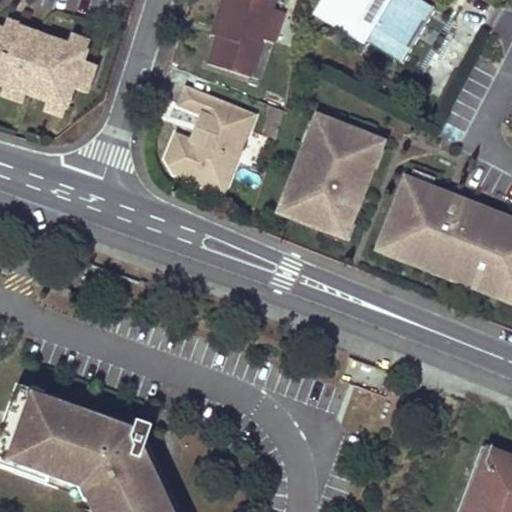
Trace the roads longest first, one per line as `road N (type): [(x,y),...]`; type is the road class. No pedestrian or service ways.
road 1 (secondary): [(92,205),(511,365)]
road 2 (residential): [(92,205),(156,0)]
